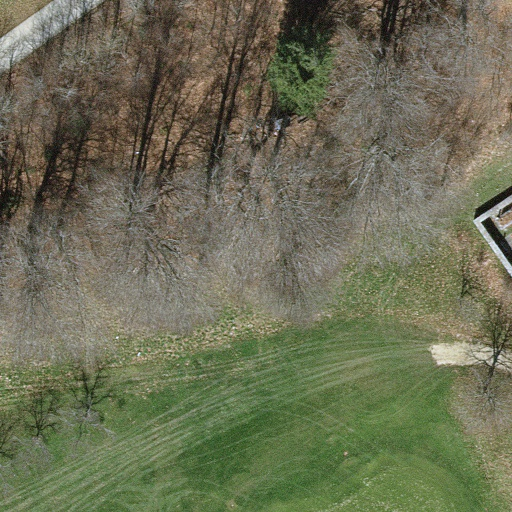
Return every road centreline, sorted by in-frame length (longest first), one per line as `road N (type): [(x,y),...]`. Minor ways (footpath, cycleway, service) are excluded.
road 1 (track): [(0,409),(360,347),(419,345),(511,365)]
road 2 (track): [(0,81),(100,0)]
